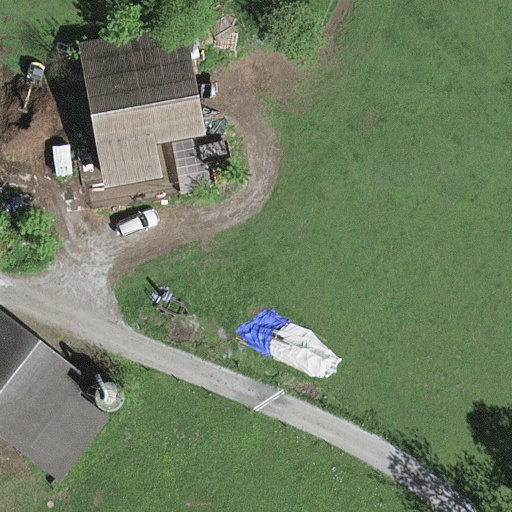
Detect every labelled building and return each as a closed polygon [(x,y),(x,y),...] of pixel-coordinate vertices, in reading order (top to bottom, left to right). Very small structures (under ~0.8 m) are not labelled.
[(145,169),(140,140),(201,129),(183,30),(88,47),(106,147),(109,147),(114,175),(145,169)] [(176,181),(214,174),(208,141),(170,147),(176,181)] [(0,422),(31,447),(69,397),(83,378),(0,312),(0,422)] [(95,403),(103,413),(116,413),(124,402),(121,390),(109,385),(97,390),(95,403)] [(69,397),(31,447),(65,473),(104,421),(69,397)]
